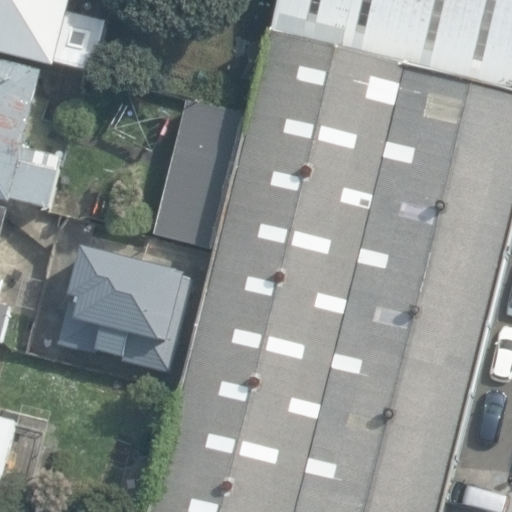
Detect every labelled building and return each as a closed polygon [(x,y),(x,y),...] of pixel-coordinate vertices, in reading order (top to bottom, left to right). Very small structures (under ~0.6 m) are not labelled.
[(79,0),(0,0),(0,59),(100,83),(109,45),(71,36),(79,0)] [(511,0),(272,0),(266,29),(511,89),(511,0)] [(437,511),(511,210),(511,89),(266,29),(146,511),(437,511)] [(38,80),(0,70),(0,202),(48,214),(58,172),(18,162),(38,80)] [(0,249),(8,215),(0,213),(0,344),(19,349),(29,307),(0,300),(0,249)] [(189,279),(84,252),(60,346),(165,373),(189,279)] [(0,492),(6,494),(27,424),(0,419),(0,492)]
